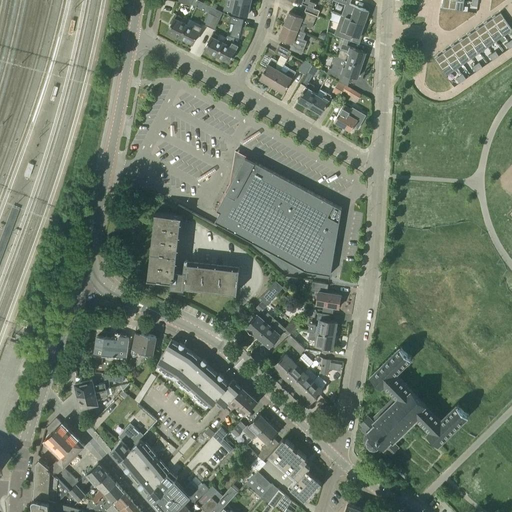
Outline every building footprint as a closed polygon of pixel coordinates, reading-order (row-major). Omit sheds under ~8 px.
[(251,0),(249,0),(235,0),(233,12),(248,15),(251,0)] [(309,0),(293,0),(302,3),(307,5),(305,11),(318,16),(320,10),(314,7),(316,3),(309,0)] [(340,0),(340,1),(346,3),(345,4),(341,15),(343,16),(364,24),(369,11),(355,6),(350,4),(351,0),(340,0)] [(464,1),(458,0),(443,0),(442,8),(463,11),(464,1)] [(203,10),(206,4),(200,1),(197,7),(203,10)] [(209,13),(211,7),(206,4),(203,10),(209,13)] [(211,7),(209,13),(214,15),(217,10),(211,7)] [(214,15),(209,26),(214,29),(223,13),(217,10),(214,15)] [(317,16),(305,11),(303,17),(289,12),(284,25),(303,33),(306,26),(312,29),(314,22),(317,16)] [(511,27),(501,12),(492,18),(504,36),(511,30),(511,27)] [(209,26),(214,15),(209,13),(203,24),(209,26)] [(181,37),(187,24),(180,21),(182,17),(176,14),(168,31),(181,37)] [(224,43),(217,56),(230,62),(238,45),(232,42),(235,37),(239,38),(243,19),(230,16),(228,23),(233,23),(230,36),(227,35),(224,43)] [(336,35),(344,38),(349,40),(350,40),(352,34),(360,37),(362,30),(364,31),(366,25),(364,25),(364,24),(343,16),(336,35)] [(496,41),(504,36),(492,18),(484,24),(496,41)] [(187,24),(181,37),(193,43),(202,27),(196,24),(194,28),(187,24)] [(476,30),(488,47),(496,41),(484,24),(476,30)] [(279,38),(292,43),(290,49),(302,54),(304,47),(307,41),(303,39),(306,33),(303,33),(284,25),(279,38)] [(476,30),(467,35),(479,53),(488,47),(476,30)] [(217,56),(224,43),(217,39),(219,35),(213,32),(205,49),(217,56)] [(479,53),(467,35),(459,41),(471,58),(479,53)] [(335,56),(335,57),(362,65),(366,52),(347,45),(349,40),(344,38),(342,44),(340,50),(338,57),(335,56)] [(471,58),(459,41),(451,47),(463,64),(471,58)] [(284,57),(287,59),(291,52),(279,45),(275,52),(284,57)] [(463,64),(451,47),(443,53),(455,70),(463,64)] [(447,75),(455,70),(443,53),(435,58),(447,75)] [(329,68),(327,73),(348,86),(351,76),(358,78),(362,65),(335,57),(333,63),(332,69),(329,68)] [(260,78),(272,85),(280,71),(276,69),(278,61),(272,58),(260,78)] [(305,74),(312,64),(304,60),(298,70),(305,74)] [(310,107),(317,95),(311,91),(315,85),(309,82),(313,75),(315,77),(320,69),(312,64),(305,74),(300,83),(306,86),(298,100),(304,103),(303,104),(308,107),(309,106),(310,107)] [(280,71),(272,85),(284,92),(296,72),(290,68),(285,74),(280,71)] [(339,81),(332,92),(339,96),(343,90),(346,85),(339,81)] [(346,85),(343,90),(350,95),(359,100),(362,94),(346,85)] [(317,95),(310,107),(311,108),(315,111),(316,110),(322,114),(332,95),(321,89),(317,95)] [(344,105),(334,121),(351,131),(354,126),(358,129),(366,115),(359,110),(355,118),(349,115),(352,110),(351,109),(344,105)] [(215,215),(212,220),(307,270),(331,274),(342,208),(246,157),(215,215)] [(0,261),(19,209),(12,206),(0,239),(0,261)] [(151,252),(155,252),(153,264),(150,264),(150,265),(153,265),(152,277),(148,277),(148,278),(172,280),(171,287),(172,287),(172,285),(184,287),(184,289),(185,287),(237,293),(240,268),(185,262),(184,269),(176,269),(182,214),(156,211),(155,212),(159,213),(158,225),(154,225),(154,226),(158,226),(156,238),(153,238),(153,239),(156,239),(155,251),(152,251),(151,252)] [(285,279),(292,286),(298,279),(287,277),(285,279)] [(277,281),(261,298),(263,300),(256,307),(261,311),(268,305),(271,301),(283,287),(277,281)] [(328,286),(329,284),(313,281),(311,290),(314,290),(314,291),(319,291),(317,304),(324,305),(323,311),(333,312),(334,307),(339,308),(341,295),(328,292),(329,286),(328,286)] [(315,317),(316,310),(312,309),(306,316),(315,317)] [(337,322),(329,321),(330,314),(318,312),(317,319),(320,320),(319,324),(316,324),(316,323),(310,322),(308,331),(309,331),(315,332),(316,327),(319,327),(318,332),(335,335),(337,322)] [(258,337),(274,319),(268,313),(263,318),(258,314),(246,326),(247,327),(247,328),(258,337)] [(26,327),(28,321),(22,319),(19,318),(17,324),(26,327)] [(281,334),(283,331),(286,328),(275,318),(274,319),(258,337),(262,341),(263,340),(270,347),(271,346),(281,334)] [(286,328),(283,331),(288,336),(290,334),(298,324),(294,320),(286,328)] [(316,341),(316,345),(333,348),(335,335),(318,332),(315,332),(309,331),(308,339),(316,341)] [(137,356),(138,351),(153,354),(156,336),(142,333),(141,335),(135,334),(133,345),(131,355),(132,356),(134,357),(136,357),(137,356)] [(291,344),(295,339),(290,334),(288,336),(286,339),(291,344)] [(126,357),(129,337),(119,336),(119,339),(97,336),(95,352),(126,357)] [(296,348),(300,344),(295,339),(291,344),(296,348)] [(229,384),(193,353),(172,340),(157,364),(177,375),(210,405),(229,384)] [(300,344),(296,348),(301,353),(305,349),(300,344)] [(441,420),(396,374),(412,358),(401,347),(400,346),(395,351),(371,376),(382,387),(384,385),(395,396),(372,419),(368,415),(360,423),(363,426),(360,429),(366,434),(365,435),(364,440),(365,445),(369,449),(374,451),(380,450),(380,449),(386,454),(388,452),(391,455),(395,451),(399,447),(396,443),(419,420),(430,431),(428,433),(434,439),(439,445),(460,425),(469,416),(458,404),(457,404),(441,420)] [(274,366),(283,375),(295,362),(286,353),(274,366)] [(283,375),(292,384),(304,371),(309,366),(300,357),(295,362),(283,375)] [(324,359),(323,366),(329,367),(331,360),(324,359)] [(328,374),(329,367),(323,366),(321,373),(328,374)] [(292,384),(301,393),(314,380),(304,371),(292,384)] [(139,404),(157,376),(152,373),(135,400),(139,404)] [(124,376),(103,375),(104,381),(123,383),(124,376)] [(76,383),(78,396),(107,389),(105,382),(94,385),(92,380),(91,380),(91,378),(86,379),(86,381),(76,383)] [(230,390),(236,382),(233,379),(229,384),(210,405),(211,405),(215,401),(223,408),(235,394),(230,390)] [(323,390),(314,380),(301,393),(311,402),(323,390)] [(257,401),(241,387),(235,394),(223,408),(228,403),(233,408),(236,405),(246,414),(257,401)] [(107,389),(78,396),(81,408),(92,405),(92,407),(97,406),(97,404),(98,404),(97,398),(109,396),(107,389)] [(124,399),(128,395),(123,390),(119,394),(124,399)] [(245,428),(244,429),(243,430),(253,439),(258,434),(269,422),(268,421),(269,421),(265,417),(264,418),(260,413),(245,428)] [(57,417),(46,428),(51,433),(46,438),(51,443),(47,446),(60,458),(78,439),(57,417)] [(279,432),(269,422),(258,434),(267,442),(261,448),(263,450),(258,455),(263,460),(270,453),(270,454),(279,443),(273,437),(279,432)] [(237,437),(243,430),(244,429),(238,423),(231,431),(237,437)] [(124,441),(122,439),(111,451),(119,461),(140,438),(143,435),(135,427),(135,428),(131,425),(124,432),(128,436),(124,441)] [(214,435),(217,438),(225,428),(222,426),(214,435)] [(211,437),(215,432),(209,427),(205,431),(211,437)] [(223,436),(224,437),(229,432),(225,428),(217,438),(219,440),(223,436)] [(140,438),(119,461),(120,462),(122,460),(149,493),(169,470),(196,440),(191,436),(168,463),(170,464),(165,468),(140,438)] [(223,436),(219,440),(226,446),(230,442),(224,437),(223,436)] [(270,454),(299,479),(290,488),(298,495),(306,502),(322,483),(308,470),(310,467),(306,463),(308,460),(283,438),(279,443),(270,454)] [(79,481),(64,467),(85,446),(78,439),(60,458),(50,468),(49,469),(70,490),(79,481)] [(230,442),(226,446),(232,451),(235,447),(230,442)] [(251,455),(255,459),(258,456),(248,446),(242,453),(248,459),(251,455)] [(40,459),(37,462),(34,497),(55,503),(70,490),(49,469),(50,468),(49,467),(44,462),(40,459)] [(96,485),(97,484),(109,473),(99,463),(92,469),(79,481),(70,490),(80,501),(86,493),(81,487),(91,479),(96,485)] [(153,501),(176,476),(169,470),(149,493),(147,495),(153,501)] [(259,470),(256,473),(246,483),(262,497),(273,484),(259,470)] [(105,493),(117,483),(109,473),(97,484),(102,489),(89,503),(93,509),(98,504),(97,503),(100,500),(100,499),(106,493),(105,493)] [(175,478),(154,501),(164,511),(173,511),(200,486),(192,479),(185,487),(175,478)] [(100,511),(103,511),(104,511),(106,510),(107,510),(112,504),(114,502),(125,492),(117,483),(105,493),(106,493),(100,499),(100,500),(97,503),(98,504),(93,509),(95,511),(100,511)] [(203,483),(192,494),(174,511),(186,511),(190,509),(209,489),(203,483)] [(269,504),(280,489),(274,483),(261,498),(269,504)] [(198,511),(216,493),(218,490),(213,485),(209,489),(190,509),(186,511),(198,511)] [(220,511),(227,504),(238,491),(232,486),(221,497),(208,511),(220,511)] [(269,504),(262,511),(268,511),(273,506),(276,508),(285,494),(280,489),(269,504)] [(137,511),(140,510),(125,492),(114,502),(112,504),(119,511),(137,511)] [(216,493),(198,511),(208,511),(221,497),(216,493)] [(283,511),(284,511),(287,507),(292,500),(285,494),(276,508),(283,511)] [(47,511),(47,504),(54,506),(55,503),(34,497),(34,498),(33,498),(33,499),(33,500),(32,500),(34,511),(47,511)] [(365,511),(366,510),(348,503),(345,511),(365,511)]
